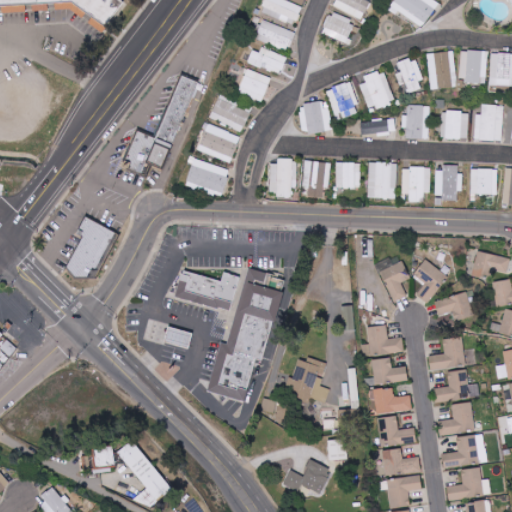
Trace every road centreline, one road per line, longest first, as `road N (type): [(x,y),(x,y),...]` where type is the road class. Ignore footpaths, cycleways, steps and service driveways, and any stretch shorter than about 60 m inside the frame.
road 1 (residential): [(157,202),(511,221)]
road 2 (secondary): [(261,511),(87,326)]
road 3 (residential): [(440,511),(414,317)]
road 4 (secondary): [(70,156),(188,0)]
road 5 (residential): [(144,511),(0,431)]
road 6 (residential): [(157,202),(132,260),(87,326)]
